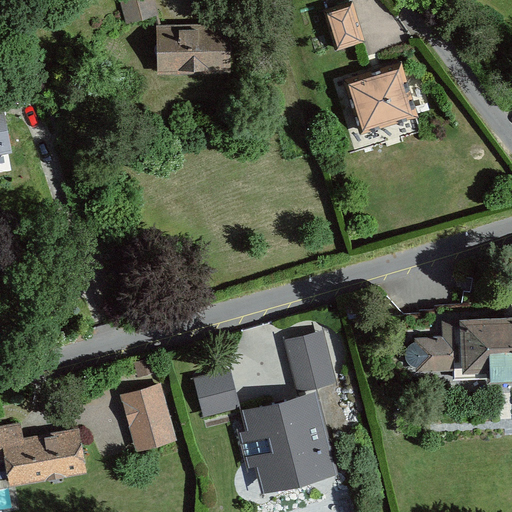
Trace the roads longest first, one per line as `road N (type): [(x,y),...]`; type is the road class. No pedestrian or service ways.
road 1 (residential): [(0,380),(511,233)]
road 2 (residential): [(511,136),(411,0)]
